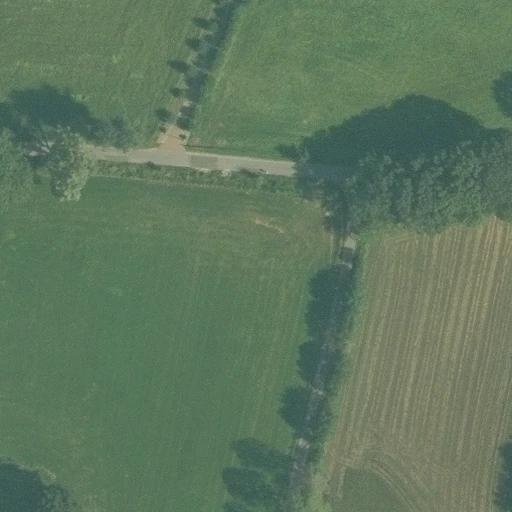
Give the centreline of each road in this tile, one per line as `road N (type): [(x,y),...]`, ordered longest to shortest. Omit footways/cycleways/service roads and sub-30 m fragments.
road 1 (unclassified): [(0,150),(356,174),(437,170),(511,150)]
road 2 (unknown): [(356,174),(314,367),(298,511)]
